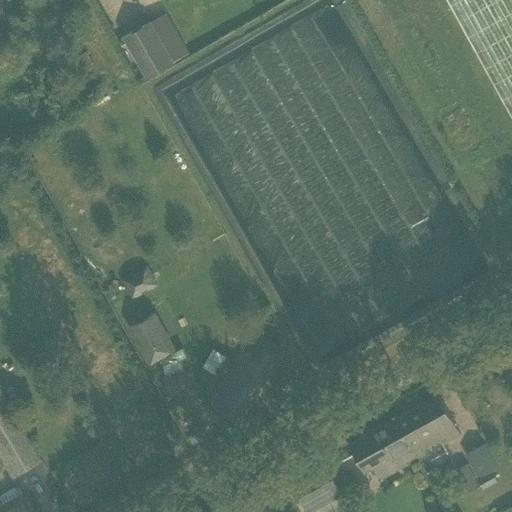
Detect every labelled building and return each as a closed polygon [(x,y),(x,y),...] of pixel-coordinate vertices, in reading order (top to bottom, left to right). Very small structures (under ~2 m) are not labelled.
[(511,0),(448,0),(511,115),(511,0)] [(151,22),(142,27),(125,36),(147,76),(173,62),(151,22)] [(87,51),(70,60),(77,71),(93,63),(87,51)] [(131,274),(130,273),(119,280),(131,300),(142,294),(140,292),(147,289),(148,291),(159,285),(147,264),(136,270),(137,271),(131,274)] [(129,328),(148,361),(169,349),(161,335),(165,332),(155,314),(129,328)] [(239,423),(279,360),(285,351),(259,336),(249,353),(241,348),(213,394),(220,398),(214,408),(239,423)] [(54,363),(55,354),(56,346),(51,345),(41,344),(39,361),(54,363)] [(171,395),(193,383),(184,367),(181,368),(180,367),(162,378),(171,395)] [(0,453),(13,476),(42,460),(0,387),(0,453)] [(443,401),(438,393),(394,418),(417,458),(461,434),(443,401)] [(394,418),(349,443),(364,471),(374,465),(381,479),(417,458),(394,418)] [(478,476),(500,464),(489,442),(466,454),(478,476)] [(468,462),(455,468),(472,499),(485,493),(468,462)] [(292,484),(302,501),(305,506),(339,487),(326,465),(292,484)] [(478,478),(484,488),(498,481),(492,470),(478,478)] [(0,511),(34,511),(24,494),(22,497),(17,488),(0,497),(0,511)]
